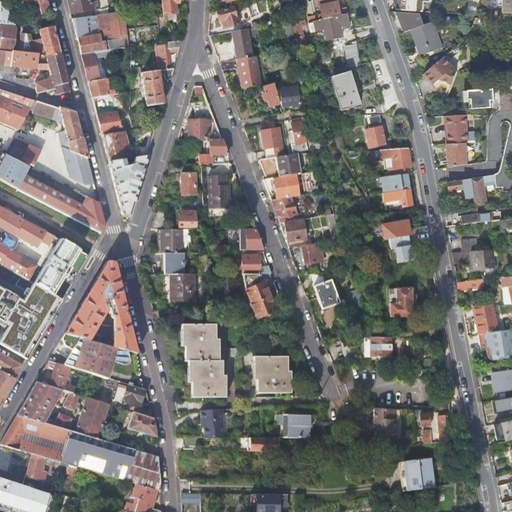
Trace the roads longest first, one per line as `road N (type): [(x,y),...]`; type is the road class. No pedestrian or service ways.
road 1 (residential): [(333,395),(194,39)]
road 2 (residential): [(493,511),(429,178)]
road 3 (residential): [(173,511),(168,435),(120,244)]
road 4 (residential): [(57,0),(120,244)]
road 5 (residential): [(120,244),(100,257),(0,428)]
road 6 (unclassified): [(194,39),(138,226),(120,244)]
road 7 (residential): [(429,178),(418,121),(374,0)]
road 8 (residential): [(429,178),(488,169),(497,117),(511,117)]
